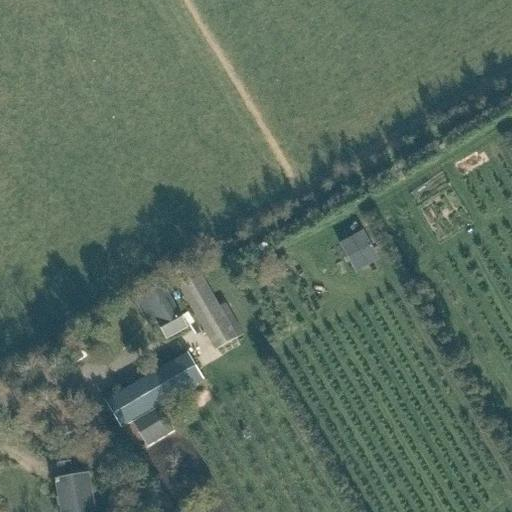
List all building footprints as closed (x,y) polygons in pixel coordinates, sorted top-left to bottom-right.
[(197,267),(173,279),(215,351),(237,338),(197,267)] [(159,287),(135,301),(148,326),(156,322),(163,336),(192,320),(185,307),(183,308),(182,307),(174,312),(159,287)] [(188,353),(105,402),(122,429),(132,423),(148,449),(175,432),(161,406),(204,380),(188,353)] [(61,403),(48,408),(61,438),(73,432),(61,403)] [(110,432),(101,438),(107,447),(116,441),(110,432)] [(61,511),(95,511),(89,474),(74,477),(71,463),(61,465),(64,479),(55,480),(61,511)]
